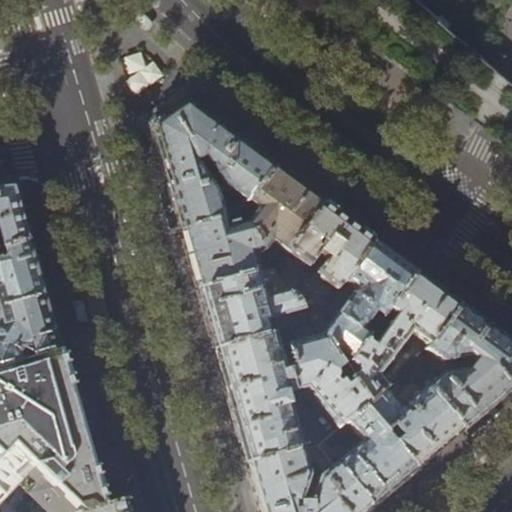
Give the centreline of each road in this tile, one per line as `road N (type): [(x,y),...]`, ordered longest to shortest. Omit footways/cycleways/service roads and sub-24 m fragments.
road 1 (tertiary): [(73,146),(187,511)]
road 2 (secondary): [(447,212),(268,76),(187,0)]
road 3 (residential): [(447,212),(511,75)]
